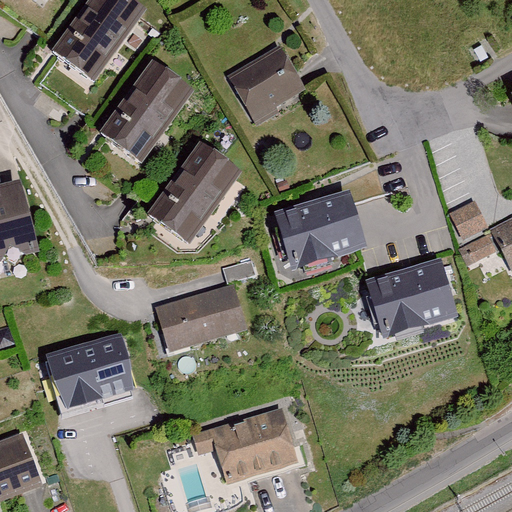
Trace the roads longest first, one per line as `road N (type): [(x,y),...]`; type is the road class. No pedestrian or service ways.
road 1 (residential): [(511,71),(425,114),(378,109),(316,0)]
road 2 (track): [(159,302),(125,303),(85,268),(0,113)]
road 3 (residential): [(104,240),(0,67)]
road 4 (residential): [(511,426),(364,511)]
